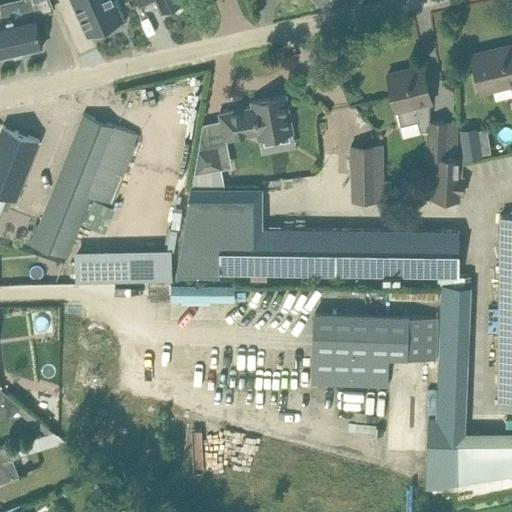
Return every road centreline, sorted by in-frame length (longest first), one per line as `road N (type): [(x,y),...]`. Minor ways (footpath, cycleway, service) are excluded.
road 1 (unclassified): [(0,98),(240,43)]
road 2 (unclassified): [(240,43),(425,0)]
